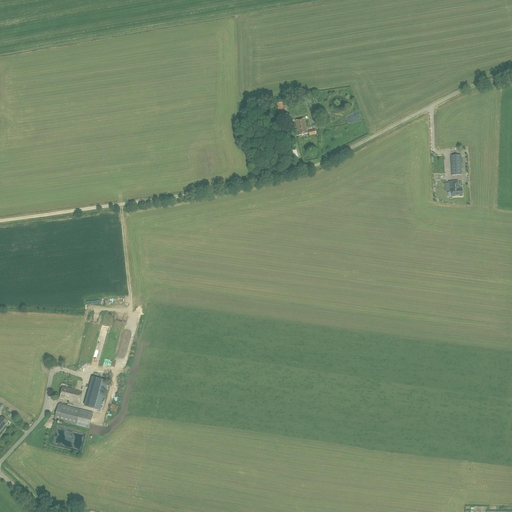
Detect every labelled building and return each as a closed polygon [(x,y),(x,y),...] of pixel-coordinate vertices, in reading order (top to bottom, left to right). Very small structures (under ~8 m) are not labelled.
[(307,132),(305,119),(297,121),(298,129),(296,129),(297,134),(307,132)] [(451,155),(452,175),(462,175),(461,155),(451,155)] [(458,182),(449,182),(449,192),(452,192),(452,197),(462,196),(462,189),(459,189),(459,185),(458,185),(458,182)] [(94,377),(86,406),(100,410),(108,381),(94,377)] [(82,392),(70,389),(62,387),(60,398),(79,403),(82,392)] [(55,420),(89,428),(93,413),(58,404),(55,420)]
